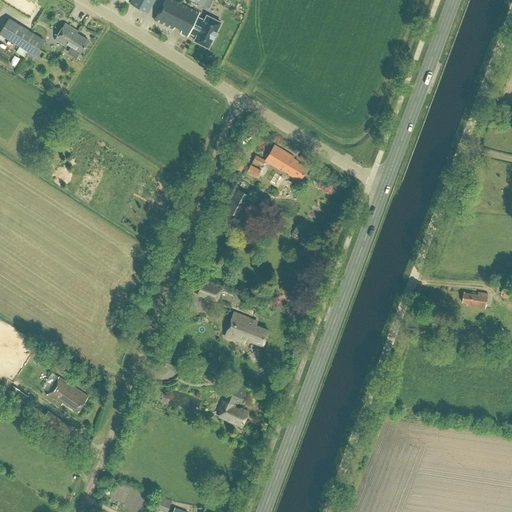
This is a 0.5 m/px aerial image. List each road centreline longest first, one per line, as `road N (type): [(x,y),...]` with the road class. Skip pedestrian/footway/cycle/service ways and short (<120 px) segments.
road 1 (unclassified): [(327,511),(511,17)]
road 2 (unclassified): [(81,511),(237,98)]
road 3 (primary): [(262,511),(382,188)]
road 4 (primary): [(382,188),(452,0)]
road 5 (unclassified): [(237,98),(83,0)]
road 6 (unclassified): [(382,188),(237,98)]
